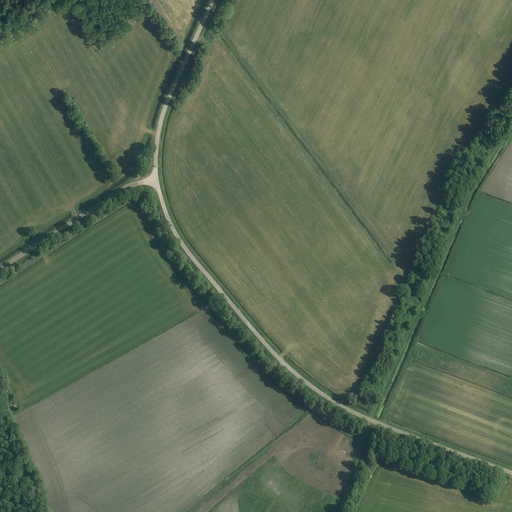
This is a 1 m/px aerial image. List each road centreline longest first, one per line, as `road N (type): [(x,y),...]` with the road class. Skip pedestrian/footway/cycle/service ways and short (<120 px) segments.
road 1 (unclassified): [(511,473),(373,421),(304,381),(184,248),(156,180)]
road 2 (unclassified): [(156,180),(161,117),(212,0)]
road 3 (unclassified): [(0,268),(120,190),(156,180)]
